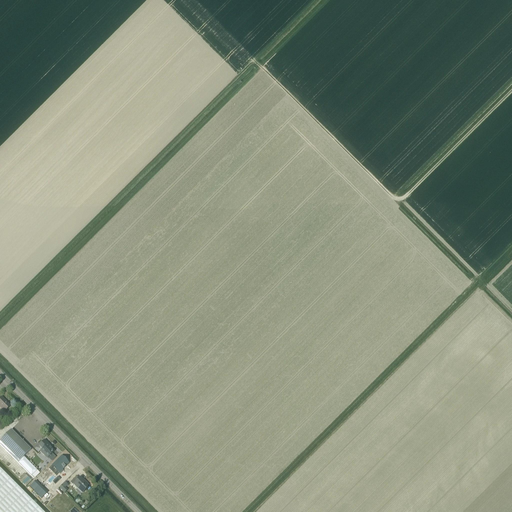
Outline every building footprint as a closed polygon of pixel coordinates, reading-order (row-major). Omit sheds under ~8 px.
[(10,406),(1,398),(0,398),(0,408),(4,412),(10,406)] [(11,430),(0,440),(0,444),(18,463),(33,478),(34,479),(40,473),(39,473),(24,457),(30,450),(11,430)] [(40,452),(44,456),(47,459),(47,458),(54,452),(50,447),(44,441),(39,446),(42,449),(40,452)] [(65,467),(69,463),(61,456),(52,466),(59,473),(62,469),(63,469),(64,469),(65,467)] [(0,511),(42,511),(0,469),(0,511)] [(76,477),(70,482),(73,485),(74,484),(77,488),(77,489),(81,493),(85,490),(84,489),(87,485),(83,481),(83,482),(79,478),(78,479),(76,477)] [(30,487),(42,498),(47,492),(36,481),(30,487)] [(63,484),(59,488),(62,491),(64,493),(67,490),(65,487),(66,487),(67,485),(65,482),(63,484)]
